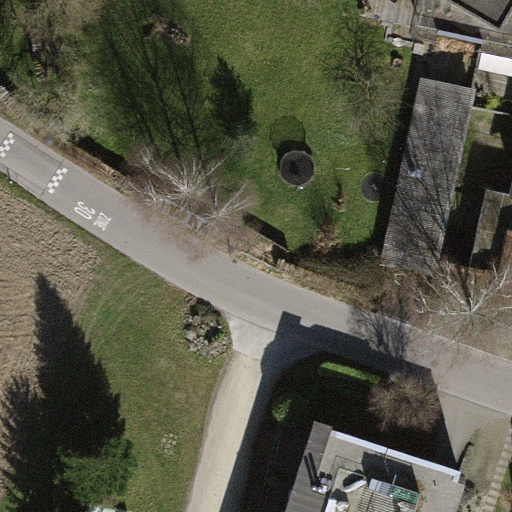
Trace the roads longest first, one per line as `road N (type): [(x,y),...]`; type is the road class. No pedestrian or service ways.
road 1 (residential): [(0,143),(191,264),(286,309),(511,387)]
road 2 (unknown): [(286,309),(237,511)]
